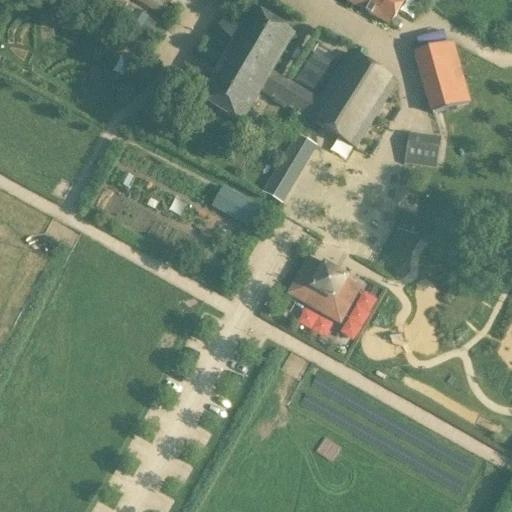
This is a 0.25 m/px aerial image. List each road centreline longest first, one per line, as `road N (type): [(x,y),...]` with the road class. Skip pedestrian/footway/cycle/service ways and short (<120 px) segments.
road 1 (track): [(242,316),(511,465)]
road 2 (track): [(0,178),(242,316)]
road 3 (track): [(64,215),(119,118),(165,78),(214,0)]
